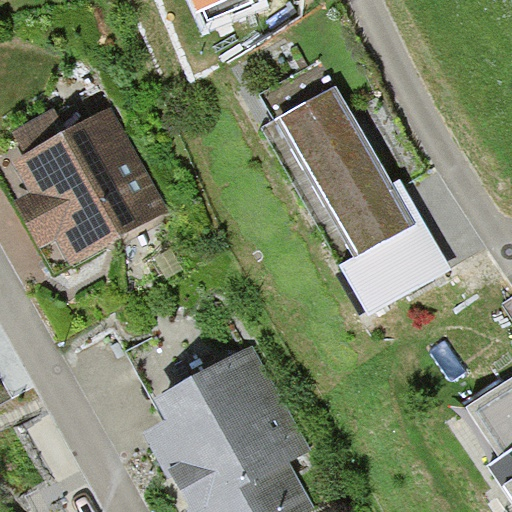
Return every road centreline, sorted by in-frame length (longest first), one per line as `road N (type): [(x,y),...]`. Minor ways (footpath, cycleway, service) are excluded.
road 1 (residential): [(511,251),(424,116),(370,0)]
road 2 (residential): [(118,511),(0,297)]
